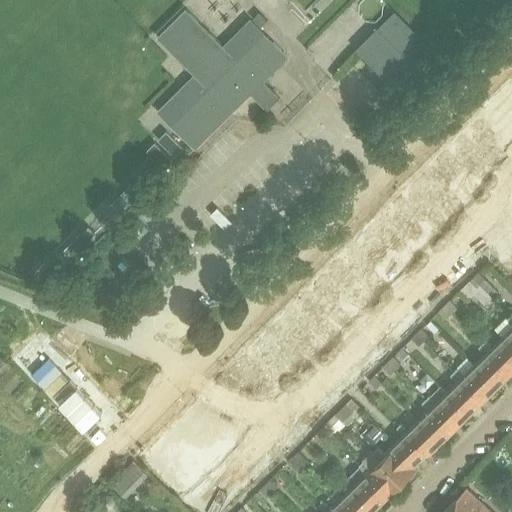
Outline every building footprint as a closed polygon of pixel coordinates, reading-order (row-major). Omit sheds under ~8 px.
[(161,110),(195,145),(197,147),(250,93),(268,110),(281,97),(264,80),(287,56),(251,20),(225,46),(187,7),(158,36),(197,74),(161,110)] [(396,12),(360,47),(358,49),(370,61),(366,65),(373,72),(377,68),(384,75),(385,74),(397,86),(433,49),(396,12)] [(511,91),(507,86),(491,101),(511,122),(511,91)] [(478,123),(462,140),(493,171),(510,154),(478,123)] [(462,140),(446,156),(474,184),(477,187),(493,171),(462,140)] [(446,156),(430,171),(459,199),(474,184),(446,156)] [(118,210),(153,177),(146,169),(111,203),(118,210)] [(430,171),(415,186),(443,214),(459,199),(430,171)] [(415,186),(399,203),(431,234),(447,218),(443,214),(415,186)] [(399,203),(382,220),(414,251),(431,234),(399,203)] [(497,221),(489,229),(497,237),(505,229),(497,221)] [(95,233),(89,226),(53,259),(60,267),(95,233)] [(489,229),(481,237),(490,245),(497,237),(489,229)] [(369,231),(353,248),(385,279),(401,262),(369,231)] [(353,248),(337,264),(365,292),(369,295),(385,279),(353,248)] [(465,252),(458,260),(466,269),(474,261),(465,252)] [(458,260),(450,268),(458,277),(466,269),(458,260)] [(337,264),(322,280),(350,307),(365,292),(337,264)] [(322,280),(306,296),(338,327),(354,311),(350,307),(322,280)] [(334,324),(306,296),(291,312),(319,339),(334,324)] [(421,298),(413,306),(422,314),(430,306),(421,298)] [(291,312),(275,328),(307,359),(323,343),(319,339),(291,312)] [(405,315),(397,323),(406,331),(414,323),(405,315)] [(397,323),(389,331),(398,339),(406,331),(397,323)] [(275,328),(258,345),(290,376),(307,359),(275,328)] [(374,346),(366,354),(375,363),(383,355),(374,346)] [(366,354),(359,362),(367,371),(375,363),(366,354)] [(247,357),(230,374),(262,405),(279,388),(247,357)] [(230,374),(213,392),(245,423),(262,405),(230,374)] [(348,383),(340,391),(348,399),(356,391),(355,390),(348,383)] [(340,391),(332,399),(341,407),(348,399),(340,391)] [(213,392),(198,408),(230,439),(245,423),(213,392)] [(230,439),(198,408),(182,424),(214,455),(230,439)] [(182,424),(166,441),(198,472),(214,455),(182,424)] [(293,426),(288,432),(296,440),(302,434),(293,426)] [(288,432),(282,437),(291,446),(296,440),(288,432)] [(166,441),(148,458),(180,490),(198,472),(166,441)] [(263,455),(255,463),(264,472),(272,464),(263,455)] [(255,463),(247,471),(256,480),(264,472),(255,463)] [(493,511),(467,487),(443,511),(493,511)] [(235,492),(227,500),(236,508),(244,500),(235,492)] [(110,508),(114,505),(116,500),(113,495),(107,493),(103,496),(101,502),(104,507),(110,508)] [(227,500),(219,508),(223,511),(232,511),(236,508),(227,500)]
